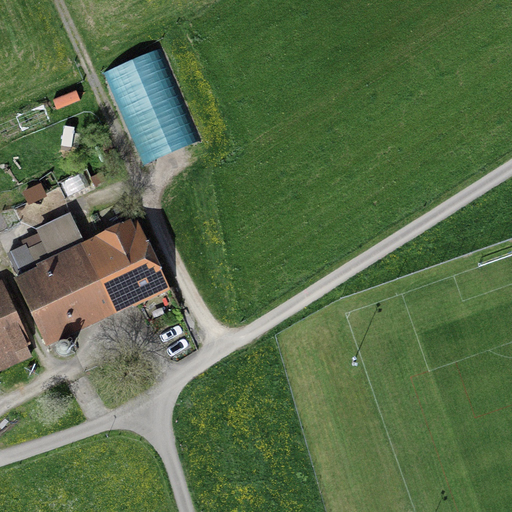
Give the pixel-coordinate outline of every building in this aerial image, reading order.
[(80,40),(68,15),(57,19),(69,45),(80,40)] [(162,50),(105,74),(143,166),(200,142),(162,50)] [(81,103),(77,92),(52,101),(57,112),(81,103)] [(52,122),(45,104),(0,122),(0,128),(6,141),(52,122)] [(75,129),(64,127),(61,150),(72,151),(75,129)] [(174,187),(180,212),(190,209),(184,185),(174,187)] [(171,291),(138,221),(132,224),(131,222),(84,244),(70,215),(36,231),(38,236),(22,243),(24,247),(6,255),(18,280),(15,281),(47,349),(140,305),(145,316),(163,308),(159,297),(171,291)] [(31,345),(3,282),(0,283),(0,372),(33,359),(28,347),(31,345)] [(155,314),(157,319),(167,314),(165,309),(155,314)] [(42,412),(37,404),(26,410),(31,418),(42,412)] [(10,423),(8,420),(0,423),(0,427),(1,428),(10,423)]
